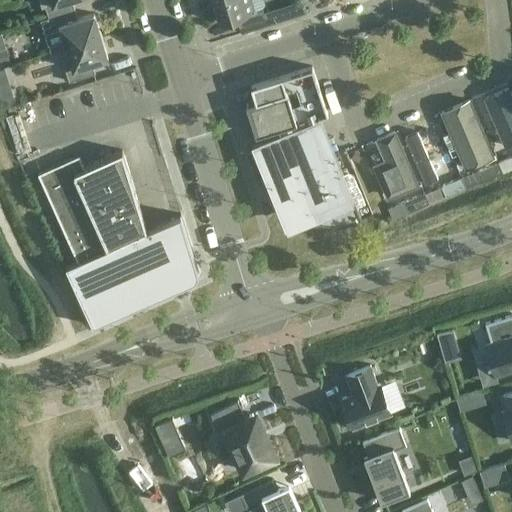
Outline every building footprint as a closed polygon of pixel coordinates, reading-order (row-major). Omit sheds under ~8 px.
[(39,0),(42,8),(45,7),(48,17),(75,9),(71,0),(39,0)] [(213,0),(220,23),(236,18),(239,28),(266,19),(262,8),(265,4),(264,0),(213,0)] [(51,52),(66,47),(101,36),(94,13),(78,19),(75,9),(48,17),(52,27),(45,30),(51,50),(51,51),(51,52)] [(101,36),(66,47),(73,68),(65,70),(69,82),(95,73),(92,63),(108,58),(101,36)] [(140,47),(121,54),(124,62),(143,55),(140,47)] [(252,117),(250,117),(256,135),(279,128),(281,133),(252,145),(283,221),(299,214),(305,217),(311,220),(317,222),(323,223),(331,224),(336,225),(343,224),(349,223),(355,222),(362,219),(319,115),(327,113),(312,66),(251,85),(256,101),(254,101),(259,117),(252,119),(252,117)] [(511,92),(509,85),(489,93),(511,143),(511,92)] [(468,99),(441,111),(466,172),(494,160),(468,99)] [(419,133),(402,140),(421,184),(422,187),(438,180),(419,133)] [(400,134),(377,143),(387,164),(377,168),(389,199),(421,184),(402,140),(400,134)] [(79,155),(38,173),(78,261),(65,267),(92,326),(196,279),(199,273),(181,214),(147,229),(122,150),(85,167),(79,155)] [(511,155),(498,161),(503,172),(511,168),(511,155)] [(462,177),(466,188),(483,181),(503,172),(498,161),(462,177)] [(441,186),(446,196),(446,197),(466,188),(462,177),(441,186)] [(393,219),(429,204),(425,193),(388,208),(393,219)] [(495,373),(511,368),(511,315),(486,323),(491,342),(486,344),(495,373)] [(391,413),(380,383),(378,383),(370,365),(346,374),(353,393),(342,397),(353,427),(391,413)] [(504,410),(511,437),(511,391),(502,395),(507,409),(504,410)] [(224,428),(243,470),(272,457),(267,444),(270,443),(265,430),(261,432),(253,414),(246,417),(238,400),(211,413),(219,430),(224,428)] [(400,426),(363,440),(368,454),(373,469),(370,470),(381,500),(410,489),(395,449),(406,444),(400,426)] [(301,511),(289,483),(277,488),(273,478),(224,500),(226,503),(227,502),(226,500),(239,494),(245,507),(255,502),(259,511),(301,511)] [(433,511),(427,498),(402,510),(402,511),(433,511)]
